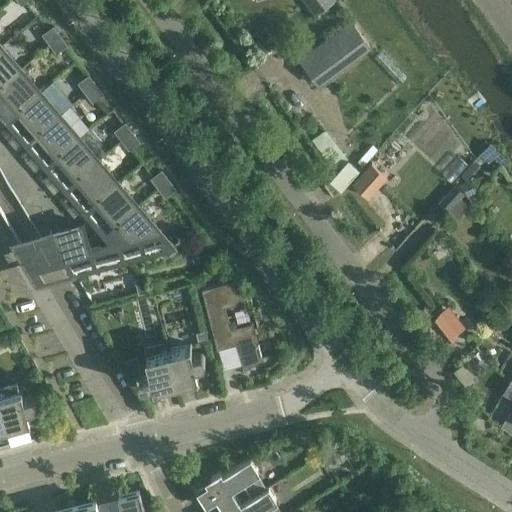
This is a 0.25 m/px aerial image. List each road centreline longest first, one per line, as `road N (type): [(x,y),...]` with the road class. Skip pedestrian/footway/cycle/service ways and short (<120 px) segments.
road 1 (unclassified): [(419,436),(444,390),(153,0)]
road 2 (residential): [(72,0),(345,360)]
road 3 (residential): [(142,441),(136,418),(11,245)]
road 4 (residential): [(345,360),(274,407),(142,441)]
road 5 (residential): [(142,441),(0,480)]
